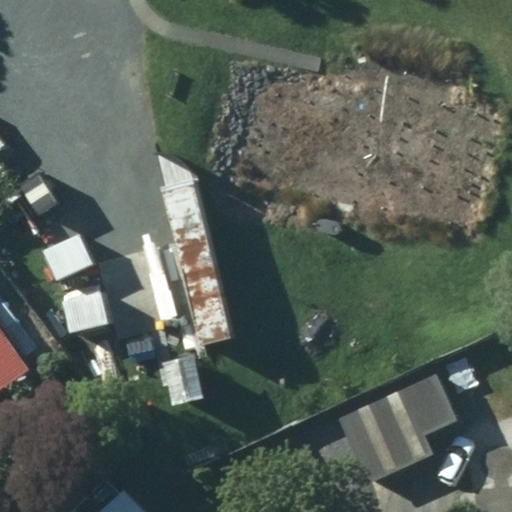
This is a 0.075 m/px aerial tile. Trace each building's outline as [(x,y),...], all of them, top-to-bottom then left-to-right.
[(349,148),(380,155),(376,172),(401,177),(405,162),(450,171),(457,139),(487,145),(510,39),(353,5),(338,78),(363,83),(349,148)] [(0,207),(18,195),(0,168),(0,207)] [(196,220),(160,229),(163,243),(87,263),(107,342),(220,313),(196,220)] [(0,385),(24,369),(0,335),(0,385)] [(137,511),(116,490),(93,511),(137,511)]
